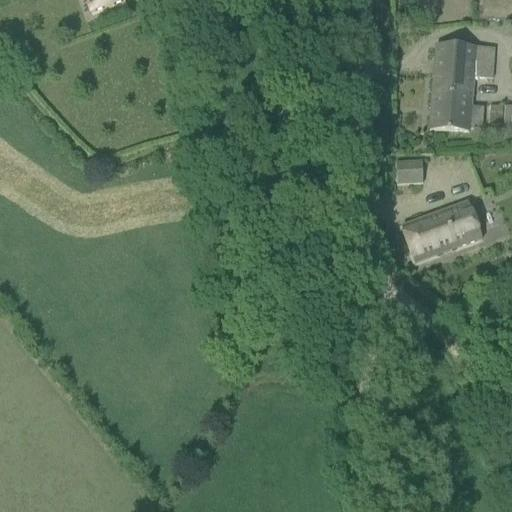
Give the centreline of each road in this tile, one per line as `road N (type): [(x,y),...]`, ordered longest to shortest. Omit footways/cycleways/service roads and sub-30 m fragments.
road 1 (unclassified): [(376,511),(367,0)]
road 2 (track): [(374,281),(455,353),(496,412),(511,456)]
